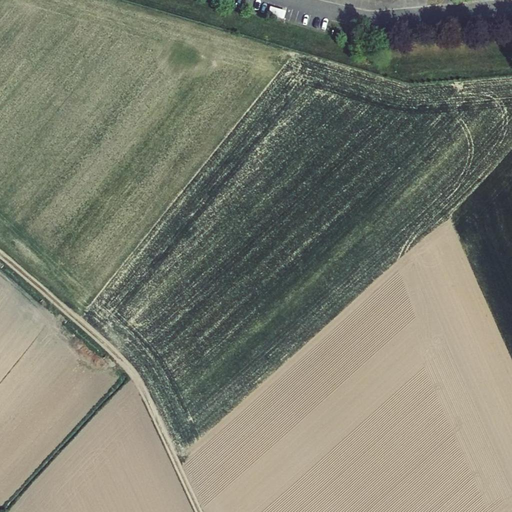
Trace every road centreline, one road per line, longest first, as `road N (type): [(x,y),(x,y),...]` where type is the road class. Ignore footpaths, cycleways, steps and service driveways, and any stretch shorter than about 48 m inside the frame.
road 1 (track): [(0,250),(132,375),(195,511)]
road 2 (unclassified): [(288,0),(363,23),(511,9)]
